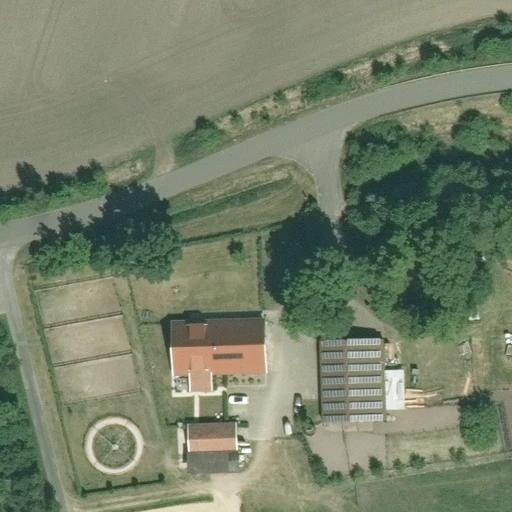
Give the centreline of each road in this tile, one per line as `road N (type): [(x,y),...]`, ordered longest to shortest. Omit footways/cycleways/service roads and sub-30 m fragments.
road 1 (unclassified): [(511,80),(408,96),(121,207),(0,238)]
road 2 (track): [(60,511),(0,268)]
